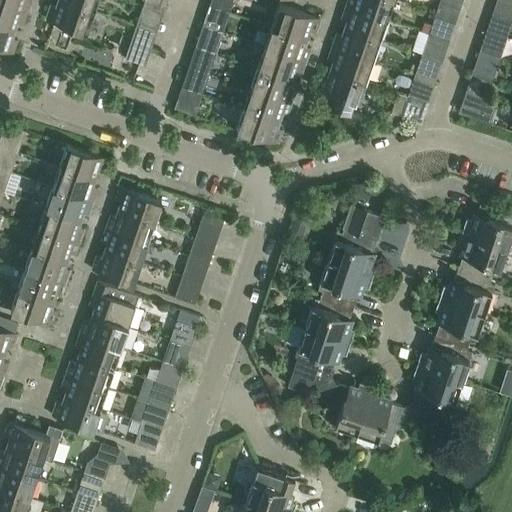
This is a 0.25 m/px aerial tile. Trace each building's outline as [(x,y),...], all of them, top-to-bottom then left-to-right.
[(0,0),(0,1),(27,10),(30,0),(0,0)] [(46,19),(55,22),(87,32),(94,11),(61,0),(59,7),(51,5),(46,19)] [(61,0),(94,11),(97,0),(61,0)] [(156,0),(144,0),(143,5),(163,13),(166,3),(156,0)] [(347,0),(346,4),(386,18),(392,0),(347,0)] [(0,1),(0,24),(12,28),(15,21),(23,24),(27,10),(0,1)] [(279,4),(272,25),(305,37),(308,29),(315,32),(320,18),(279,4)] [(350,20),(347,28),(379,39),(386,18),(346,4),(342,18),(350,20)] [(140,13),(161,20),(163,13),(143,5),(140,13)] [(436,12),(429,33),(449,40),(456,19),(436,12)] [(205,17),(202,25),(223,32),(226,24),(205,17)] [(489,20),(487,29),(507,36),(510,27),(489,20)] [(0,24),(0,48),(13,53),(17,39),(9,36),(12,28),(0,24)] [(202,25),(200,33),(220,40),(223,32),(202,25)] [(272,25),(265,46),(306,60),(310,47),(302,44),(305,37),(272,25)] [(336,33),(332,46),(372,59),(379,39),(347,28),(345,36),(336,33)] [(487,29),(484,37),(504,44),(507,36),(487,29)] [(429,33),(422,53),(442,60),(449,40),(429,33)] [(125,58),(139,63),(146,65),(152,46),(132,39),(125,58)] [(265,46),(258,67),(291,77),(293,70),(302,72),(306,60),(265,46)] [(336,61),(333,69),(365,80),(372,59),(332,46),(328,58),(336,61)] [(422,53),(415,74),(435,81),(442,60),(422,53)] [(191,58),(189,66),(209,73),(212,65),(191,58)] [(475,62),(472,71),(493,78),(496,69),(475,62)] [(189,66),(186,74),(207,81),(209,73),(189,66)] [(258,67),(251,87),(292,101),(296,88),(288,85),(291,77),(258,67)] [(322,74),(314,99),(350,111),(353,100),(358,102),(365,80),(333,69),(330,77),(322,74)] [(472,71),(470,79),(490,86),(493,78),(472,71)] [(412,83),(432,90),(435,81),(415,74),(412,83)] [(412,83),(408,95),(428,101),(429,101),(432,90),(412,83)] [(251,87),(244,107),(277,118),(280,110),(288,113),(292,101),(251,87)] [(401,116),(403,117),(421,123),(428,101),(408,95),(401,116)] [(174,108),(195,115),(198,107),(177,99),(174,108)] [(458,113),(479,120),(482,111),(461,104),(458,113)] [(244,107),(237,129),(278,143),(282,129),(274,126),(277,118),(244,107)] [(5,123),(2,132),(22,139),(25,130),(5,123)] [(2,132),(0,136),(0,145),(18,151),(22,139),(2,132)] [(67,144),(60,165),(93,177),(95,169),(103,172),(108,158),(67,144)] [(0,145),(0,159),(14,164),(18,151),(0,145)] [(0,159),(0,168),(11,172),(14,164),(0,159)] [(60,165),(53,186),(94,200),(98,187),(90,185),(93,177),(60,165)] [(0,168),(0,177),(8,180),(11,172),(0,168)] [(368,181),(351,183),(352,198),(370,197),(368,181)] [(124,201),(121,209),(154,220),(161,199),(120,185),(116,199),(124,201)] [(53,186),(46,207),(79,218),(81,210),(89,213),(94,200),(53,186)] [(466,218),(462,231),(507,246),(511,231),(511,209),(481,199),(473,221),(466,218)] [(337,230),(328,259),(373,275),(377,262),(369,260),(376,239),(377,240),(385,216),(366,210),(366,209),(350,203),(342,228),(343,228),(342,232),(337,230)] [(46,207),(39,227),(80,241),(84,228),(76,225),(79,218),(46,207)] [(110,214),(106,227),(147,241),(154,220),(121,209),(118,217),(110,214)] [(200,221),(221,228),(223,220),(203,213),(200,221)] [(39,227),(32,248),(65,258),(67,251),(75,254),(80,241),(39,227)] [(110,242),(107,250),(140,261),(147,241),(106,227),(102,240),(110,242)] [(287,235),(286,237),(300,241),(303,235),(299,230),(289,227),(287,235)] [(465,246),(458,266),(491,277),(492,274),(497,275),(507,246),(462,231),(457,244),(465,246)] [(192,246),(189,255),(209,262),(212,253),(192,246)] [(32,248),(25,268),(66,282),(70,269),(62,266),(65,258),(32,248)] [(97,255),(92,269),(133,283),(140,261),(107,250),(105,258),(97,255)] [(186,263),(206,270),(209,262),(189,255),(186,263)] [(322,290),(320,295),(353,306),(361,285),(368,288),(373,275),(328,259),(318,289),(322,290)] [(443,285),(439,298),(484,313),(494,283),(490,282),(491,277),(458,266),(451,287),(443,285)] [(25,268),(18,288),(51,299),(53,292),(61,295),(66,282),(25,268)] [(97,306),(95,314),(128,325),(138,294),(97,281),(89,304),(97,306)] [(18,288),(11,310),(52,324),(56,310),(48,307),(51,299),(18,288)] [(177,288),(174,297),(195,304),(198,295),(177,288)] [(315,297),(305,327),(350,342),(354,329),(347,326),(353,306),(320,295),(319,298),(315,297)] [(442,313),(436,333),(469,344),(470,341),(474,342),(484,313),(439,298),(434,311),(442,313)] [(180,308),(177,318),(197,325),(200,315),(192,312),(182,309),(180,308)] [(84,319),(80,332),(121,346),(128,325),(95,314),(92,322),(84,319)] [(174,326),(195,333),(197,325),(177,318),(174,326)] [(0,326),(0,350),(2,351),(5,343),(12,346),(17,333),(0,326)] [(350,342),(305,327),(298,348),(295,355),(299,357),(298,362),(306,365),(315,381),(331,373),(338,352),(346,354),(350,342)] [(83,348),(81,355),(114,367),(121,346),(80,332),(76,345),(83,348)] [(421,352),(417,365),(461,380),(471,350),(467,349),(469,344),(436,333),(428,354),(421,352)] [(170,338),(166,350),(186,357),(190,345),(170,338)] [(166,350),(163,359),(183,366),(186,357),(166,350)] [(70,360),(66,373),(107,387),(114,367),(81,355),(78,363),(70,360)] [(160,368),(180,375),(183,366),(163,359),(160,368)] [(451,409),(461,380),(417,365),(413,377),(420,380),(413,401),(421,417),(437,409),(446,412),(447,408),(451,409)] [(267,372),(263,374),(267,383),(273,395),(283,390),(277,379),(267,372)] [(70,389),(67,396),(100,408),(107,387),(66,373),(61,386),(70,389)] [(511,381),(503,379),(499,390),(511,394),(511,381)] [(327,421),(356,431),(372,386),(359,382),(357,390),(336,383),(320,391),(327,405),(324,415),(329,417),(327,421)] [(372,386),(356,431),(386,441),(388,437),(392,438),(395,429),(411,421),(403,405),(382,398),(385,390),(372,386)] [(152,392),(148,401),(169,408),(172,399),(152,392)] [(57,401),(52,415),(103,432),(109,414),(99,411),(100,408),(67,396),(65,404),(57,401)] [(148,401),(141,422),(162,429),(169,408),(148,401)] [(12,437),(10,445),(42,456),(49,435),(9,421),(5,435),(12,437)] [(141,422),(134,442),(155,449),(162,429),(141,422)] [(49,425),(46,432),(60,437),(63,428),(49,423),(49,425)] [(0,450),(0,464),(35,477),(42,456),(10,445),(7,453),(0,450)] [(89,457),(109,464),(112,455),(91,448),(89,457)] [(89,457),(84,470),(105,477),(109,464),(89,457)] [(0,487),(28,497),(35,477),(0,464),(0,487)] [(257,466),(245,501),(277,511),(292,511),(295,503),(288,501),(295,479),(257,466)] [(80,482),(77,490),(98,497),(101,489),(80,482)] [(202,485),(197,499),(210,504),(215,490),(202,485)] [(0,510),(5,511),(27,511),(30,504),(29,501),(27,501),(28,497),(0,487),(0,510)] [(75,498),(95,505),(98,497),(77,490),(75,498)] [(277,511),(245,501),(241,511),(277,511)]
